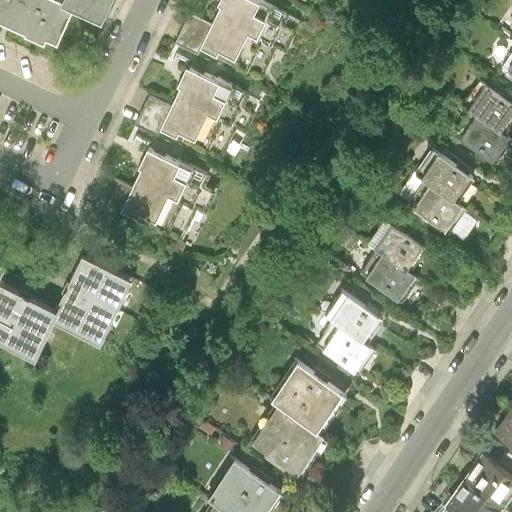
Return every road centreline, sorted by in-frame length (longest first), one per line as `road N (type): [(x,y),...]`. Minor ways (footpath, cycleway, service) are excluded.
road 1 (residential): [(375,511),(511,311)]
road 2 (residential): [(144,0),(85,116)]
road 3 (residential): [(85,116),(56,176),(0,149)]
